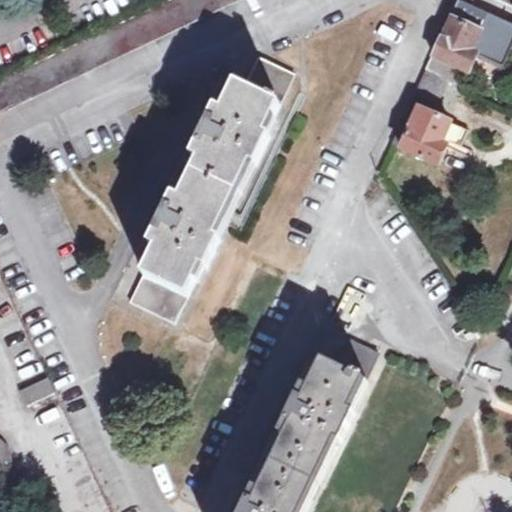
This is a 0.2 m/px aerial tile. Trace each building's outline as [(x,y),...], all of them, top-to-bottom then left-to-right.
[(174,0),(0,82),(0,114),(242,0),(174,0)] [(433,56),(427,71),(450,82),(452,82),(459,69),(469,74),(478,57),(502,69),(511,45),(511,25),(460,2),(436,57),(433,56)] [(138,302),(181,323),(208,266),(214,269),(228,239),(222,236),(255,165),(260,168),(274,138),(269,135),(298,74),(267,59),(262,57),(248,87),(240,84),(227,111),(221,108),(213,124),(208,122),(201,138),(206,140),(198,156),(205,159),(186,198),(180,195),(173,211),(168,209),(160,225),(165,227),(158,242),(165,245),(138,302)] [(502,69),(478,57),(469,74),(494,86),(502,69)] [(450,82),(427,71),(413,100),(437,111),(450,82)] [(410,106),(392,146),(439,165),(448,149),(454,151),(464,129),(410,106)] [(368,297),(352,289),(335,323),(351,331),(368,297)] [(341,370),(367,382),(380,355),(353,343),(341,370)] [(354,411),(367,382),(341,370),(325,362),(312,390),(305,387),(282,435),(289,438),(264,492),(257,489),(246,511),(306,511),(339,442),(343,444),(358,413),(354,411)] [(28,407),(56,394),(48,378),(21,391),(28,407)] [(13,467),(15,463),(15,462),(15,460),(15,456),(15,455),(14,453),(13,450),(12,448),(8,444),(5,442),(0,440),(0,483),(2,482),(6,478),(10,473),(13,467)]
